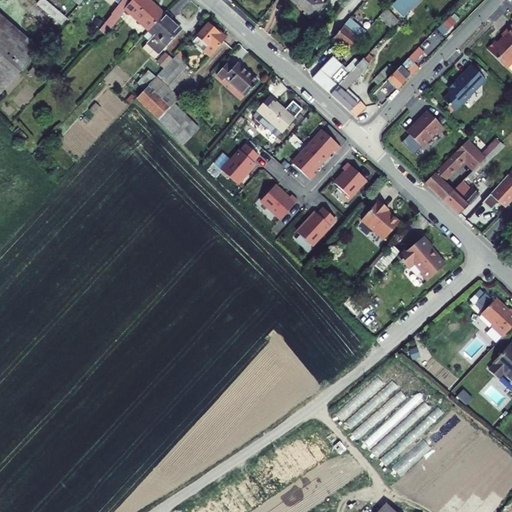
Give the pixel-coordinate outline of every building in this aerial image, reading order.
[(45,0),(43,0),(38,5),(63,27),(68,21),(45,0)] [(136,0),(130,7),(125,2),(96,34),(103,39),(125,15),(153,40),(148,45),(159,56),(181,33),(171,24),(173,21),(166,15),(165,17),(145,0),(136,0)] [(106,0),(117,9),(124,0),(106,0)] [(300,19),(309,25),(321,9),(309,0),(288,0),(285,4),(302,16),(300,19)] [(396,0),(390,7),(401,17),(416,0),(396,0)] [(0,8),(0,88),(3,91),(44,47),(0,8)] [(392,9),(383,13),(389,25),(397,22),(392,9)] [(225,42),(208,26),(191,44),(207,59),(214,52),(225,42)] [(336,35),(327,45),(342,59),(365,35),(359,29),(352,37),(345,30),(338,37),(336,35)] [(511,62),(511,36),(507,32),(496,42),(498,44),(491,50),(489,47),(481,55),(501,76),(511,66),(511,63),(511,62)] [(418,49),(389,79),(398,87),(418,69),(413,65),(424,53),(418,49)] [(192,71),(176,55),(171,61),(164,56),(156,65),(162,71),(154,79),(147,73),(136,86),(143,92),(136,100),(187,148),(204,131),(175,104),(179,99),(172,92),(192,71)] [(338,89),(330,97),(355,120),(365,109),(347,92),(362,75),(372,61),(367,57),(338,89)] [(358,67),(353,62),(344,72),(331,60),(311,80),(330,97),(338,89),(358,67)] [(232,70),(226,65),(215,77),(220,83),(224,79),(245,98),(257,85),(236,66),(232,70)] [(484,83),(471,69),(447,92),(449,95),(442,102),(453,113),(460,106),(462,107),(470,99),(468,98),(484,83)] [(371,81),(377,86),(387,76),(381,71),(371,81)] [(271,97),(259,110),(281,132),(295,118),(271,97)] [(287,105),(293,115),(300,111),(293,101),(287,105)] [(444,132),(426,114),(416,123),(417,124),(414,128),(411,128),(404,134),(420,150),(435,137),(439,137),(444,132)] [(324,132),(308,148),(323,162),(332,151),(336,155),(342,149),(324,132)] [(424,186),(460,219),(482,196),(477,192),(498,171),(485,159),(499,144),(496,141),(479,157),(467,144),(424,186)] [(260,157),(247,146),(223,173),(238,186),(256,166),(254,164),(260,157)] [(323,162),(308,148),(293,165),(311,182),(317,176),(313,172),(323,162)] [(350,198),(366,181),(348,164),(343,170),(347,173),(336,185),(350,198)] [(511,201),(511,181),(507,177),(481,205),(488,212),(491,212),(495,207),(495,204),(498,204),(498,205),(504,210),(511,201)] [(282,220),(299,203),(293,197),(289,201),(275,188),(262,202),(282,220)] [(392,209),(380,199),(363,220),(386,239),(403,221),(390,211),(392,209)] [(297,236),(311,249),(336,223),(323,211),(317,217),(315,216),(297,236)] [(433,246),(425,236),(402,256),(411,267),(417,262),(425,270),(425,273),(428,278),(431,278),(447,264),(438,253),(431,250),(433,248),(433,246)] [(477,302),(482,307),(490,298),(485,293),(477,302)] [(505,303),(498,295),(483,311),(494,322),(493,324),(504,335),(511,326),(511,307),(510,308),(505,304),(505,303)] [(511,343),(496,360),(496,361),(490,366),(500,376),(506,369),(509,372),(510,376),(511,379),(511,378),(511,343)] [(511,380),(504,374),(500,378),(511,387),(511,385),(511,380)] [(395,467),(403,476),(433,447),(426,439),(395,467)] [(373,511),(398,511),(386,500),(373,511)]
